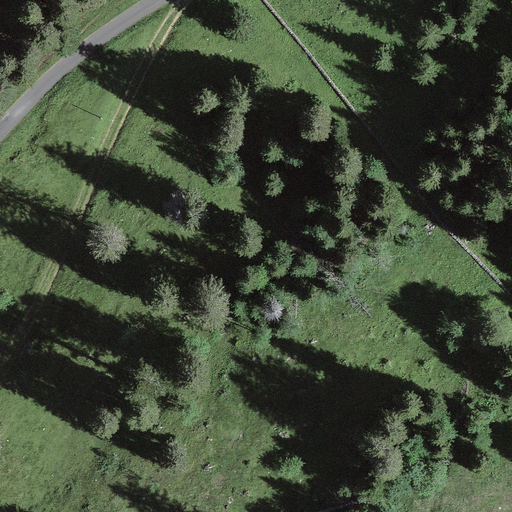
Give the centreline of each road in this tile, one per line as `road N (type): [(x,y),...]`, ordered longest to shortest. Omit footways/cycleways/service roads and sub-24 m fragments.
road 1 (track): [(180,0),(0,380)]
road 2 (unclassified): [(157,0),(67,62),(0,133)]
